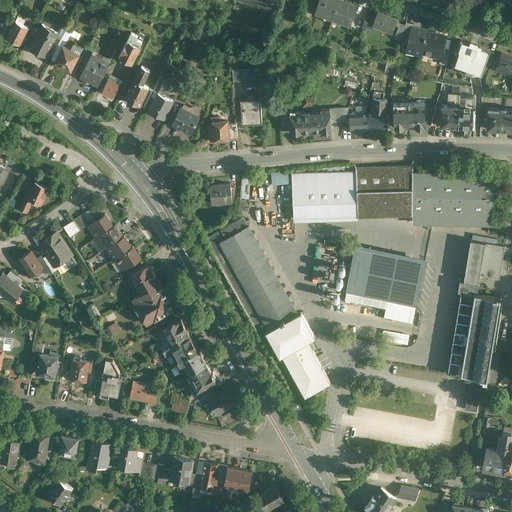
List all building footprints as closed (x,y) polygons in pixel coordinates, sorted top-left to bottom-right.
[(235,0),(268,11),(272,0),(235,0)] [(338,0),(319,0),(314,14),(332,20),(338,0)] [(357,6),(340,0),(338,0),(332,20),(350,26),(357,6)] [(397,19),(377,13),(375,19),(372,27),(373,27),(374,24),(392,31),(391,33),(392,33),(397,19)] [(375,19),(366,16),(362,28),(371,31),(372,27),(375,19)] [(48,19),(45,23),(57,30),(59,25),(48,19)] [(308,21),(303,20),(300,30),(305,31),(308,21)] [(28,27),(15,21),(13,26),(7,37),(7,38),(8,38),(9,39),(11,41),(13,41),(19,44),(28,27)] [(413,25),(406,23),(403,38),(408,39),(411,27),(412,27),(413,25)] [(8,24),(3,35),(7,37),(13,26),(8,24)] [(42,24),(29,49),(45,57),(58,32),(42,24)] [(67,27),(62,25),(56,38),(60,40),(67,27)] [(412,27),(411,27),(408,39),(406,52),(421,55),(421,57),(421,58),(427,32),(427,30),(419,28),(419,29),(412,27)] [(70,34),(65,32),(61,40),(66,43),(70,34)] [(143,38),(131,32),(119,56),(132,63),(140,46),(140,45),(143,38)] [(445,36),(427,32),(421,57),(422,58),(423,55),(440,59),(442,52),(445,36)] [(359,39),(353,38),(350,48),(356,49),(359,39)] [(97,42),(92,39),(86,51),(92,53),(97,42)] [(461,41),(456,53),(458,53),(453,66),(477,75),(481,76),(490,51),(476,46),(477,45),(471,43),(470,44),(461,41)] [(70,49),(63,46),(55,62),(56,62),(55,64),(62,67),(62,66),(70,70),(82,47),(74,42),(70,49)] [(449,53),(442,52),(440,59),(439,65),(446,66),(449,53)] [(109,62),(92,53),(81,75),(98,84),(109,62)] [(511,57),(502,54),(496,70),(511,75),(511,57)] [(397,64),(387,60),(384,72),(394,74),(397,64)] [(142,65),(137,74),(125,98),(140,105),(149,87),(143,84),(150,69),(142,65)] [(255,80),(255,68),(235,68),(235,81),(255,80)] [(384,79),(375,76),(372,88),(381,91),(384,79)] [(120,85),(108,79),(103,91),(114,96),(120,85)] [(164,80),(158,92),(149,110),(155,113),(154,115),(163,119),(173,99),(168,97),(174,85),(164,80)] [(149,87),(140,105),(144,107),(153,89),(149,87)] [(384,93),(374,92),(371,113),(386,112),(387,100),(386,100),(386,98),(384,98),(384,93)] [(474,95),(459,94),(459,108),(475,109),(476,96),(474,95)] [(240,99),(242,124),(261,123),(260,98),(240,99)] [(359,103),(352,101),(350,110),(357,112),(359,103)] [(409,103),(393,104),(395,128),(410,127),(409,103)] [(424,103),(409,103),(410,127),(425,126),(424,103)] [(452,106),(441,105),(441,114),(440,114),(440,119),(440,126),(445,127),(458,127),(459,108),(452,108),(452,106)] [(200,115),(181,106),(172,122),(191,131),(200,115)] [(347,120),(347,106),(330,107),(331,121),(347,120)] [(475,109),(459,108),(458,127),(474,128),(475,109)] [(499,108),(488,108),(487,117),(486,117),(486,122),(487,122),(486,129),(504,130),(505,111),(498,110),(499,108)] [(330,109),(321,110),(321,113),(310,114),(311,132),(322,131),(331,130),(330,109)] [(310,114),(300,114),(300,111),(290,112),(291,126),(292,133),(301,133),(301,132),(311,132),(310,114)] [(290,112),(281,113),(282,127),(291,126),(290,112)] [(359,114),(350,115),(351,132),(368,131),(367,113),(363,114),(362,112),(359,112),(359,114)] [(371,113),(367,113),(368,131),(387,129),(386,113),(386,112),(371,113)] [(220,116),(211,117),(213,136),(211,136),(211,141),(217,141),(217,139),(229,138),(228,124),(228,120),(220,121),(220,116)] [(236,123),(228,124),(229,138),(237,138),(236,123)] [(19,165),(9,160),(5,168),(15,173),(19,165)] [(413,166),(355,168),(356,172),(358,216),(412,214),(413,172),(413,166)] [(289,185),(289,172),(271,173),(272,185),(289,185)] [(356,172),(292,175),(294,219),(358,216),(356,172)] [(413,172),(412,214),(412,220),(493,221),(494,173),(413,172)] [(48,189),(35,183),(32,189),(29,188),(19,210),(27,213),(32,202),(41,205),(48,189)] [(230,183),(210,185),(211,203),(232,201),(230,183)] [(100,216),(93,206),(88,210),(95,220),(100,216)] [(95,220),(88,210),(83,213),(90,223),(95,220)] [(90,223),(83,213),(78,216),(85,226),(88,224),(90,223)] [(90,223),(88,224),(96,236),(98,235),(113,225),(105,213),(100,216),(95,220),(90,223)] [(85,226),(78,216),(73,220),(80,230),(85,226)] [(234,224),(205,240),(273,361),(280,357),(266,333),(268,331),(219,243),(248,226),(243,219),(234,224)] [(73,220),(63,226),(70,236),(80,230),(73,220)] [(113,225),(98,235),(106,247),(107,246),(122,236),(114,224),(113,225)] [(298,314),(248,226),(219,243),(268,331),(298,314)] [(72,253),(57,231),(40,242),(48,253),(55,265),(56,264),(62,260),(63,256),(69,252),(71,254),(72,253)] [(124,234),(122,236),(107,246),(114,258),(116,257),(116,256),(132,246),(131,246),(124,234)] [(505,245),(471,239),(464,281),(460,280),(458,291),(462,292),(462,291),(474,293),(475,289),(477,289),(477,287),(478,283),(480,274),(499,278),(505,245)] [(132,246),(116,256),(116,257),(124,268),(141,256),(133,245),(131,246),(132,246)] [(424,261),(355,247),(347,291),(347,292),(345,299),(387,307),(388,300),(415,305),(424,261)] [(36,258),(31,250),(18,259),(22,265),(21,266),(24,269),(25,270),(29,276),(32,274),(37,275),(41,272),(42,269),(41,268),(42,267),(36,258)] [(55,265),(48,253),(43,257),(51,269),(51,270),(53,272),(58,268),(56,264),(55,265)] [(43,257),(41,254),(36,258),(42,267),(46,273),(51,270),(51,269),(43,257)] [(148,264),(131,273),(141,291),(141,292),(160,281),(159,281),(152,267),(150,268),(148,264)] [(340,264),(336,284),(341,285),(345,265),(340,264)] [(22,279),(10,270),(7,275),(19,284),(22,279)] [(7,275),(2,272),(0,274),(0,291),(13,301),(13,300),(11,299),(20,287),(23,289),(23,288),(19,284),(7,275)] [(160,281),(141,292),(133,296),(136,300),(135,301),(136,303),(134,303),(133,307),(136,312),(140,310),(146,321),(155,317),(175,306),(171,300),(173,294),(167,292),(160,280),(159,281),(160,281)] [(111,300),(114,303),(129,293),(122,282),(103,294),(108,302),(111,300)] [(474,293),(462,291),(462,292),(449,371),(483,377),(482,379),(486,379),(500,295),(497,295),(497,296),(474,293)] [(136,312),(130,315),(125,307),(102,319),(107,327),(116,321),(120,328),(111,333),(118,346),(144,331),(141,324),(146,321),(140,310),(136,312)] [(268,331),(266,333),(280,357),(307,341),(315,337),(301,313),(298,314),(268,331)] [(180,317),(162,327),(172,345),(190,335),(180,317)] [(116,321),(107,327),(111,333),(120,328),(116,321)] [(144,331),(147,337),(160,330),(156,324),(144,331)] [(391,341),(408,344),(410,334),(393,331),(391,341)] [(190,335),(172,345),(164,349),(167,355),(171,353),(173,350),(174,349),(180,359),(198,349),(190,335)] [(511,339),(500,338),(499,349),(511,351),(511,339)] [(330,382),(307,341),(282,356),(305,396),(330,382)] [(198,349),(180,359),(178,360),(180,364),(183,362),(189,372),(206,362),(198,349)] [(49,354),(41,352),(38,368),(37,372),(46,373),(46,377),(54,378),(56,368),(58,368),(59,360),(57,360),(59,353),(50,351),(49,354)] [(93,360),(81,358),(81,355),(75,354),(75,357),(73,357),(71,370),(70,377),(86,379),(88,370),(91,371),(93,360)] [(113,359),(106,357),(104,369),(102,380),(100,391),(102,392),(118,395),(122,374),(119,374),(120,371),(113,359)] [(206,362),(189,372),(187,372),(197,389),(216,379),(215,378),(216,376),(213,372),(211,371),(206,362)] [(32,367),(20,365),(18,377),(30,379),(32,367)] [(66,372),(61,371),(60,380),(59,385),(67,386),(69,377),(70,377),(71,370),(67,369),(66,372)] [(136,372),(128,371),(128,379),(136,379),(136,372)] [(102,380),(96,379),(94,394),(101,396),(102,392),(100,391),(102,380)] [(482,381),(470,379),(465,408),(476,410),(482,381)] [(161,387),(142,383),(143,382),(134,380),(131,395),(149,399),(149,400),(158,402),(161,387)] [(55,397),(55,388),(40,388),(40,397),(55,397)] [(196,393),(190,390),(188,389),(187,398),(189,398),(188,404),(194,405),(195,400),(199,398),(196,393)] [(199,398),(195,400),(194,405),(194,406),(200,407),(201,403),(208,399),(217,395),(214,390),(199,398)] [(217,395),(208,399),(215,412),(224,407),(225,409),(225,408),(234,404),(226,390),(217,395)] [(182,393),(172,391),(171,399),(173,399),(172,408),(187,411),(188,404),(189,398),(187,398),(181,397),(182,393)] [(494,406),(486,405),(485,412),(492,414),(494,406)] [(490,418),(484,417),(482,431),(488,432),(490,418)] [(49,432),(33,430),(29,458),(45,461),(49,432)] [(500,450),(486,448),(484,459),(482,467),(504,471),(510,435),(511,435),(511,432),(503,431),(500,450)] [(78,437),(62,435),(59,452),(75,455),(78,437)] [(19,441),(2,438),(0,447),(0,464),(1,464),(5,462),(5,460),(15,462),(15,464),(19,441)] [(110,443),(93,440),(87,467),(97,469),(98,464),(112,467),(114,456),(108,455),(110,443)] [(138,448),(122,445),(118,466),(140,470),(142,457),(143,457),(144,452),(137,451),(138,448)] [(486,447),(479,446),(477,457),(484,459),(486,448),(486,447)] [(193,459),(174,455),(171,469),(170,478),(188,481),(189,481),(190,472),(193,459)] [(227,465),(205,461),(203,472),(200,486),(201,486),(213,489),(212,492),(222,494),(224,483),(227,465)] [(157,464),(145,462),(142,475),(154,477),(157,464)] [(165,464),(157,462),(157,464),(154,477),(154,480),(161,482),(162,479),(164,468),(165,464)] [(252,470),(227,465),(224,483),(248,488),(252,470)] [(171,469),(164,468),(162,479),(165,479),(170,478),(171,469)] [(203,472),(196,471),(196,473),(194,485),(193,489),(192,495),(199,497),(201,486),(200,486),(203,472)] [(196,473),(190,472),(189,481),(188,481),(188,483),(194,485),(196,473)] [(58,480),(47,495),(60,505),(72,490),(58,480)] [(401,483),(398,495),(416,499),(419,487),(401,483)] [(275,485),(258,495),(266,509),(283,499),(282,497),(277,487),(276,487),(275,485)] [(381,487),(374,497),(372,495),(365,506),(367,507),(363,511),(386,511),(396,498),(381,487)] [(138,501),(131,498),(125,507),(130,511),(138,501)] [(460,503),(455,502),(454,503),(453,503),(453,504),(451,511),(449,510),(449,511),(469,511),(471,507),(462,505),(461,504),(461,503),(460,503)]
